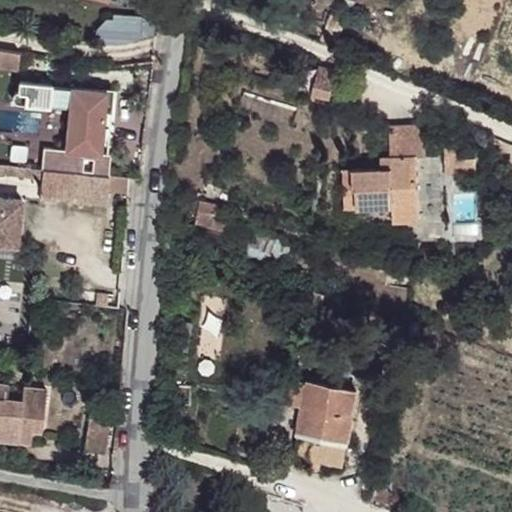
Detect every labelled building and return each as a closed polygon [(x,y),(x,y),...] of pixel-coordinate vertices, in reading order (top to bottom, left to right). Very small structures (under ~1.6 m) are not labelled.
[(0,49),(0,67),(18,70),(20,53),(0,49)] [(329,106),(338,71),(320,66),(311,102),(329,106)] [(109,176),(111,154),(95,152),(96,137),(102,137),(106,90),(70,87),(70,83),(52,81),(52,84),(20,81),(19,92),(16,93),(14,96),(14,100),(16,102),(18,103),(69,107),(65,150),(44,148),(42,169),(44,169),(109,176)] [(420,221),(417,156),(427,156),(425,125),(390,126),(391,157),(381,157),(382,168),(344,170),(346,209),(393,207),(394,222),(419,221),(420,241),(446,240),(445,220),(420,221)] [(456,157),(456,149),(445,149),(445,158),(456,157)] [(476,171),(475,157),(456,157),(445,158),(446,172),(476,171)] [(0,164),(0,174),(43,179),(44,169),(42,169),(0,164)] [(43,179),(41,199),(107,206),(108,190),(127,192),(128,178),(109,176),(44,169),(43,179)] [(0,197),(0,242),(18,245),(23,200),(0,197)] [(224,232),(227,216),(213,213),(215,204),(200,201),(195,226),(224,232)] [(227,216),(229,207),(215,204),(213,213),(227,216)] [(198,251),(164,240),(164,249),(195,260),(198,251)] [(321,314),(325,293),(298,284),(295,300),(301,301),(299,308),(321,314)] [(98,293),(97,305),(108,307),(109,294),(98,293)] [(348,444),(358,392),(281,377),(276,400),(304,406),(299,435),(300,435),(348,444)] [(0,399),(8,400),(9,386),(0,385),(0,399)] [(0,438),(32,443),(33,430),(43,431),(47,391),(24,388),(22,401),(8,400),(0,399),(0,438)] [(90,412),(85,449),(105,452),(110,414),(90,412)] [(344,465),(348,444),(300,435),(295,456),(344,465)]
